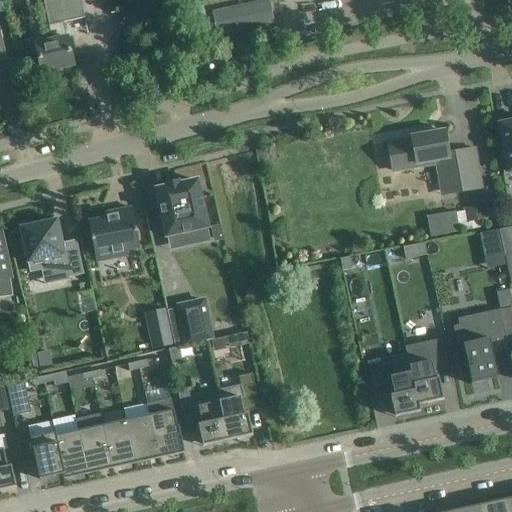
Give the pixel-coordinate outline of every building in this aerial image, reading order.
[(37,0),(38,1),(41,0),(42,0),(52,42),(36,46),(42,73),(73,66),(67,39),(66,39),(63,23),(84,19),(79,0),(37,0)] [(273,23),(268,2),(213,13),(218,35),(273,23)] [(511,122),(499,125),(504,154),(500,155),(504,175),(508,174),(508,175),(511,173),(511,122)] [(449,157),(445,132),(412,138),(412,141),(389,145),(393,172),(418,168),(418,165),(436,162),(449,195),(481,189),(474,150),(455,153),(455,156),(449,157)] [(156,191),(167,238),(208,229),(197,182),(179,186),(178,183),(167,185),(167,188),(156,191)] [(112,211),(113,216),(88,221),(96,256),(110,253),(111,258),(129,254),(128,249),(140,246),(131,206),(112,211)] [(486,208),(464,212),(466,223),(488,219),(486,208)] [(20,229),(30,274),(66,266),(68,279),(84,276),(76,241),(62,244),(57,221),(20,229)] [(0,281),(11,279),(2,235),(0,235),(0,281)] [(425,243),(403,247),(405,260),(427,256),(425,243)] [(341,259),(343,272),(353,270),(351,257),(341,259)] [(212,341),(204,301),(178,307),(179,309),(167,312),(175,349),(178,348),(212,341)] [(511,308),(500,311),(504,329),(505,337),(508,347),(511,345),(511,308)] [(499,311),(459,320),(460,326),(453,328),(457,348),(463,346),(472,385),(498,379),(493,356),(509,352),(499,311)] [(169,321),(150,325),(155,350),(174,346),(169,321)] [(237,336),(240,347),(250,345),(248,334),(237,336)] [(440,340),(406,348),(407,354),(408,354),(411,367),(410,367),(420,413),(421,413),(419,407),(444,401),(439,380),(435,381),(433,374),(447,371),(440,340)] [(175,349),(168,351),(171,363),(181,360),(178,348),(175,349)] [(49,352),(37,355),(41,371),(53,369),(49,352)] [(407,354),(367,363),(373,388),(391,384),(394,396),(390,397),(395,419),(420,413),(410,367),(411,367),(408,354),(407,354)] [(139,370),(149,368),(147,361),(137,363),(139,370)] [(139,370),(137,363),(128,365),(129,372),(139,370)] [(102,378),(100,371),(91,373),(92,380),(102,378)] [(92,380),(91,373),(81,376),(82,382),(92,380)] [(240,386),(216,391),(228,442),(252,437),(248,415),(244,416),(243,413),(259,410),(252,375),(238,378),(240,386)] [(54,383),(52,376),(42,378),(44,385),(54,383)] [(42,378),(33,380),(34,387),(44,385),(42,378)] [(24,382),(6,386),(12,410),(13,417),(31,413),(24,382)] [(6,386),(0,387),(0,412),(12,410),(6,386)] [(192,388),(177,391),(185,425),(201,422),(202,425),(198,426),(202,445),(203,448),(214,445),(228,442),(216,391),(193,396),(192,388)] [(149,416),(159,459),(184,454),(178,427),(177,427),(174,411),(171,399),(147,405),(149,416)] [(75,415),(52,421),(55,434),(64,475),(65,480),(88,475),(76,420),(75,415)] [(100,415),(76,420),(88,475),(112,470),(102,427),(100,415)] [(159,459),(149,416),(126,422),(135,465),(159,459)] [(135,465),(126,422),(102,427),(112,470),(135,465)] [(64,475),(55,434),(30,439),(40,481),(64,475)] [(5,435),(0,436),(0,492),(16,489),(12,468),(8,469),(4,452),(8,451),(5,435)] [(506,511),(505,502),(504,500),(481,506),(481,507),(482,511),(506,511)]
